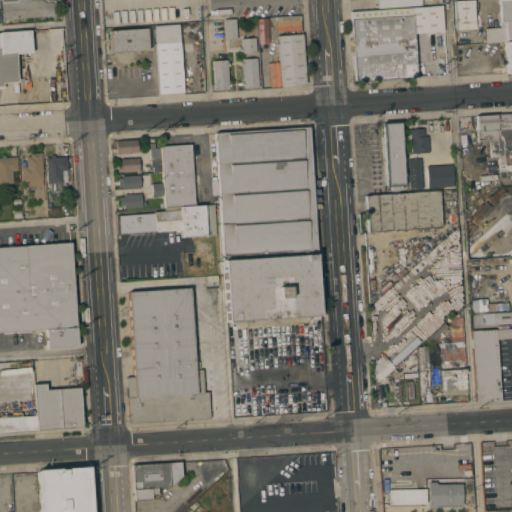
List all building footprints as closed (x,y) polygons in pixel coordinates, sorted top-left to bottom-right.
[(19,0),(54,0),(55,16),(3,19),(2,1),(19,0)] [(454,1),(474,0),(475,29),(455,29),(454,1)] [(497,5),(496,0),(511,0),(511,43),(502,44),(500,44),(482,45),(481,30),(499,29),(498,25),(497,5)] [(441,7),(443,31),(413,33),(416,77),(356,81),(351,13),(441,7)] [(299,17),(275,17),(275,29),(298,29),(299,17)] [(223,21),(223,19),(235,18),(235,20),(236,38),(224,39),(223,21)] [(256,19),(257,44),(268,43),(267,19),(256,19)] [(158,93),(154,26),(178,24),(182,92),(158,93)] [(146,28),(147,50),(110,53),(109,30),(146,28)] [(30,31),(33,76),(17,77),(15,32),(30,31)] [(17,77),(17,82),(2,83),(3,88),(0,88),(0,32),(15,32),(17,77)] [(277,35),(302,34),(305,84),(280,85),(277,35)] [(255,38),(256,52),(241,53),(241,51),(239,51),(239,47),(241,47),(240,39),(255,38)] [(511,72),(504,73),(502,44),(511,43),(511,72)] [(258,87),(243,88),(242,65),(240,65),(240,61),(241,61),(241,59),(256,58),(258,87)] [(212,61),(227,60),(227,62),(229,62),(229,66),(227,66),(228,89),(214,90),(212,61)] [(473,117),(511,114),(511,172),(502,173),(501,171),(495,172),(494,157),(487,158),(485,142),(475,142),(474,133),(473,117)] [(381,123),(400,122),(404,185),(400,186),(401,190),(390,190),(389,186),(385,187),(381,123)] [(411,143),(410,144),(409,140),(411,140),(410,127),(423,126),(424,136),(428,136),(428,143),(429,143),(430,153),(411,155),(411,143)] [(316,270),(319,315),(228,321),(225,276),(216,134),(308,128),(316,270)] [(137,139),(138,152),(116,154),(115,141),(137,139)] [(163,209),(163,207),(164,207),(163,195),(152,196),(151,183),(162,183),(161,173),(161,172),(153,173),(152,167),(150,167),(149,143),(154,143),(155,148),(160,147),(160,146),(161,146),(190,144),(194,205),(213,204),(213,206),(215,235),(181,237),(181,230),(151,232),(151,233),(148,233),(148,232),(145,232),(146,234),(143,234),(143,232),(117,234),(116,216),(153,213),(153,212),(163,211),(163,209)] [(43,185),(28,185),(28,179),(21,180),(20,166),(26,166),(26,156),(29,156),(29,153),(41,153),(43,185)] [(0,183),(0,157),(1,157),(1,155),(4,155),(5,157),(16,157),(17,170),(11,171),(12,183),(0,183)] [(45,158),(50,157),(50,155),(54,155),(54,157),(66,156),(67,170),(66,170),(67,182),(62,182),(62,183),(46,184),(45,158)] [(138,158),(139,171),(117,172),(117,164),(121,164),(120,159),(138,158)] [(407,159),(420,159),(422,188),(408,189),(407,159)] [(452,165),(453,186),(427,187),(425,166),(452,165)] [(139,175),(140,188),(122,190),(122,187),(118,188),(118,178),(122,178),(121,176),(139,175)] [(438,191),(441,227),(367,232),(365,196),(438,191)] [(140,194),(141,207),(123,208),(123,205),(119,205),(119,197),(123,197),(123,194),(140,194)] [(20,209),(20,217),(13,218),(12,210),(20,209)] [(0,246),(70,243),(77,346),(46,348),(46,340),(43,340),(43,338),(45,338),(45,330),(0,332),(0,246)] [(194,362),(198,362),(199,370),(202,369),(203,392),(208,392),(209,419),(130,423),(127,377),(133,376),(131,355),(130,355),(129,350),(131,350),(129,316),(127,316),(127,310),(129,310),(127,292),(189,288),(194,362)] [(511,337),(496,339),(500,400),(475,401),(471,331),(511,329),(511,325),(510,325),(510,323),(494,324),(493,313),(509,312),(509,311),(511,311),(511,337)] [(463,361),(461,317),(449,318),(450,343),(442,343),(442,352),(450,351),(451,361),(463,361)] [(418,357),(427,355),(425,345),(415,348),(418,357)] [(393,367),(381,355),(368,367),(380,379),(393,367)] [(465,394),(464,369),(441,370),(442,395),(465,394)] [(62,429),(38,430),(35,384),(45,384),(46,390),(59,389),(79,388),(82,424),(79,428),(62,429)] [(133,466),(180,463),(181,477),(169,487),(157,488),(157,495),(150,495),(151,500),(135,500),(133,466)] [(36,471),(87,467),(90,511),(38,511),(36,472),(36,471)] [(427,482),(435,482),(435,485),(461,484),(461,507),(436,507),(436,508),(428,509),(427,482)] [(425,489),(425,504),(388,505),(388,490),(425,489)]
